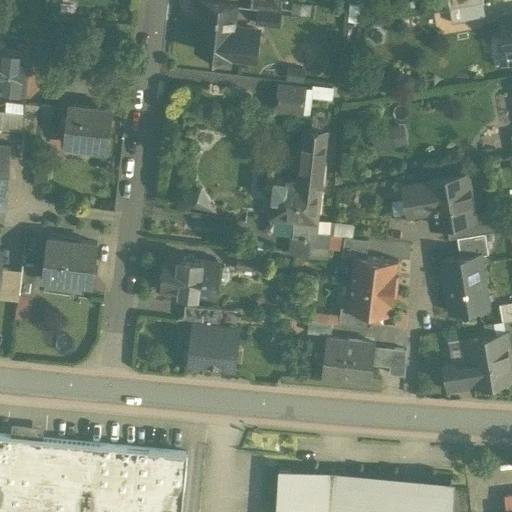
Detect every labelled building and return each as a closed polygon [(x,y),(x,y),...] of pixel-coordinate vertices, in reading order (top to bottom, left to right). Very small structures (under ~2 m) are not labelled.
[(236,4),(203,0),(201,0),(197,41),(199,41),(198,47),(213,49),(215,49),(216,43),(231,45),(234,24),(236,4)] [(279,0),(252,0),(251,10),(257,11),(257,7),(279,9),(279,0)] [(483,1),(449,7),(451,22),(486,16),(483,1)] [(279,9),(257,7),(257,11),(255,23),(277,26),(279,9)] [(511,12),(492,15),(494,26),(501,25),(508,62),(500,63),(500,64),(511,62),(511,12)] [(259,27),(234,24),(231,45),(216,43),(215,49),(213,49),(213,54),(255,59),(259,27)] [(30,47),(0,44),(0,81),(26,84),(30,47)] [(305,87),(280,84),(277,109),(302,112),(305,87)] [(39,103),(25,101),(22,131),(36,132),(39,103)] [(54,104),(39,103),(36,132),(51,134),(54,104)] [(111,108),(68,103),(64,141),(66,142),(67,139),(89,142),(88,144),(106,146),(111,108)] [(396,125),(379,126),(380,142),(396,141),(396,125)] [(301,180),(275,177),(271,214),(275,214),(316,219),(316,218),(324,132),(306,130),(301,180)] [(36,132),(22,131),(19,158),(33,159),(36,132)] [(467,172),(426,179),(426,180),(404,184),(404,185),(408,185),(413,209),(408,209),(409,211),(431,207),(434,222),(447,220),(474,216),(474,213),(467,172)] [(493,210),(474,213),(474,216),(447,220),(449,236),(486,230),(496,229),(493,210)] [(316,219),(275,214),(274,231),(292,233),(292,234),(316,236),(318,219),(318,218),(316,218),(316,219)] [(330,220),(318,219),(316,236),(329,238),(330,220)] [(486,230),(457,235),(460,254),(480,251),(481,251),(480,251),(489,250),(486,230)] [(98,240),(48,234),(43,275),(44,275),(44,274),(67,276),(67,277),(93,281),(98,240)] [(316,236),(292,234),(290,251),(327,255),(329,238),(316,236)] [(368,237),(344,234),(342,253),(354,254),(354,253),(366,254),(368,237)] [(262,253),(238,250),(237,266),(260,269),(262,253)] [(460,254),(443,256),(450,308),(487,302),(480,251),(460,254)] [(215,258),(168,253),(164,287),(211,293),(213,278),(219,279),(220,264),(214,263),(215,258)] [(366,254),(354,253),(354,254),(351,279),(398,285),(398,278),(396,273),(398,260),(398,258),(396,258),(366,254)] [(37,264),(21,262),(20,269),(17,292),(33,294),(37,264)] [(20,269),(0,266),(0,296),(16,298),(17,292),(20,269)] [(398,285),(351,279),(348,305),(348,306),(374,309),(390,311),(392,311),(392,310),(393,297),(397,292),(398,285)] [(240,309),(185,302),(183,316),(194,317),(194,322),(219,325),(221,307),(240,309)] [(374,309),(348,306),(348,305),(341,304),(339,320),(372,324),(374,309)] [(332,319),(309,317),(308,330),(331,333),(332,319)] [(511,317),(503,319),(505,330),(506,330),(509,345),(511,343),(511,317)] [(219,325),(194,322),(192,337),(186,341),(184,353),(190,359),(189,360),(233,365),(238,327),(219,325)] [(505,330),(465,337),(472,383),(511,376),(511,364),(509,345),(506,330),(505,330)] [(375,341),(327,335),(322,373),(370,379),(372,362),(374,344),(375,341)] [(406,347),(374,344),(372,362),(390,364),(389,372),(405,373),(406,347)] [(181,511),(187,451),(0,432),(0,511),(181,511)] [(290,478),(287,511),(448,511),(450,487),(341,480),(342,469),(332,469),(331,481),(290,478)]
